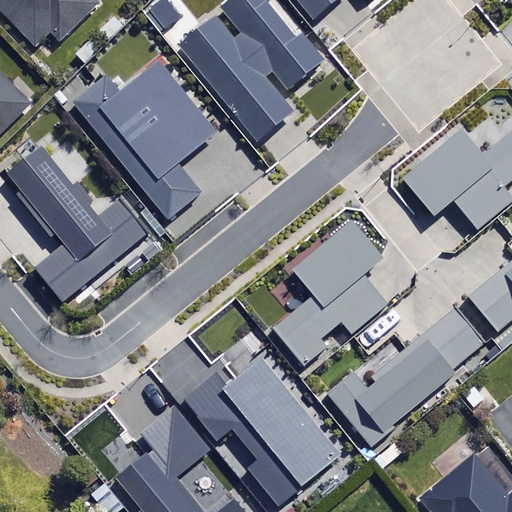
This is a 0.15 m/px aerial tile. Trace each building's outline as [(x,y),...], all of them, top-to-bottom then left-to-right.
[(0,0),(0,8),(37,47),(52,32),(59,39),(97,2),(94,0),(0,0)] [(162,0),(151,9),(165,28),(180,16),(167,0),(162,0)] [(180,45),(257,141),(294,111),(267,76),(272,72),(287,90),(325,59),(302,32),(297,36),(268,0),(227,0),(220,6),(241,32),(234,38),(216,16),(180,45)] [(297,0),(313,20),(337,0),(297,0)] [(72,101),(167,220),(202,192),(179,163),(216,133),(158,61),(120,91),(107,74),(72,101)] [(0,132),(30,101),(0,72),(0,132)] [(454,201),(478,230),(511,202),(511,196),(505,187),(511,181),(511,129),(483,153),(463,129),(402,178),(434,217),(454,201)] [(35,267),(62,302),(147,235),(119,200),(98,216),(89,205),(94,202),(78,181),(73,185),(42,146),(7,173),(21,190),(16,194),(51,237),(56,234),(64,244),(35,267)] [(342,322),(352,334),(388,304),(364,274),(384,258),(353,220),(293,270),(314,295),(273,328),(304,366),(327,347),(320,339),(342,322)] [(511,259),(468,296),(498,332),(511,320),(511,259)] [(327,394),(371,448),(395,428),(393,425),(456,373),(453,369),(484,344),(454,308),(371,376),(376,382),(367,389),(353,373),(327,394)] [(216,373),(183,399),(217,441),(232,429),(257,460),(247,468),(278,506),(342,454),(262,356),(226,385),(216,373)] [(245,511),(234,498),(231,501),(226,495),(204,511),(203,511),(176,478),(211,450),(175,406),(140,433),(154,450),(149,454),(147,453),(115,478),(141,510),(139,511),(138,511),(245,511)] [(511,511),(511,491),(479,451),(420,498),(430,511),(511,511)]
